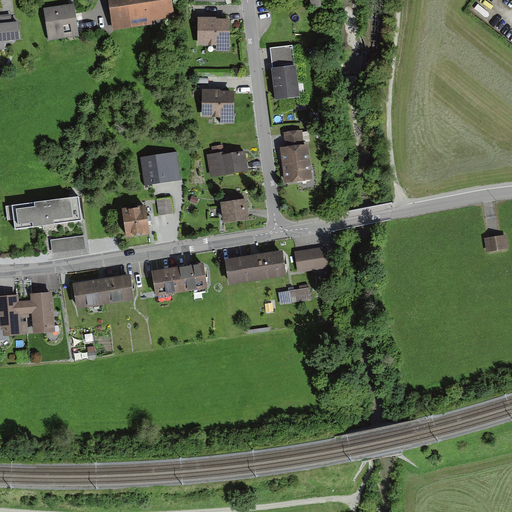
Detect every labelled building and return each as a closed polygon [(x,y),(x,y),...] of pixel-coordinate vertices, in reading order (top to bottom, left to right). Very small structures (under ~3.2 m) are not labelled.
[(175,16),(172,0),(108,0),(113,30),(153,24),(152,20),(175,16)] [(80,36),(75,3),(44,8),(49,40),(80,36)] [(20,39),(19,21),(12,22),(11,15),(0,15),(0,49),(5,49),(4,40),(20,39)] [(231,52),(230,18),(216,18),(216,16),(198,17),(198,45),(215,45),(215,52),(231,52)] [(292,45),(270,48),(273,67),(271,67),(275,100),(300,97),(296,65),(295,65),(292,45)] [(234,123),(235,90),(221,90),(221,88),(202,88),(202,117),(221,117),(221,123),(234,123)] [(280,147),(285,183),(313,179),(309,144),(304,145),(303,130),(283,132),(285,146),(280,147)] [(249,171),(246,150),(225,154),(225,151),(207,154),(211,177),(249,171)] [(177,151),(140,157),(145,185),(182,180),(177,151)] [(79,196),(12,205),(16,230),(82,221),(79,196)] [(171,197),(157,199),(159,216),(174,213),(171,197)] [(250,219),(246,198),(221,202),(224,223),(250,219)] [(146,204),(122,208),(127,237),(150,233),(146,204)] [(83,235),(51,239),(53,253),(85,249),(83,235)] [(507,235),(485,238),(487,253),(509,249),(507,235)] [(327,247),(295,252),(298,273),(330,268),(327,247)] [(287,275),(283,250),(225,259),(229,285),(287,275)] [(208,287),(204,262),(152,271),(156,296),(208,287)] [(135,299),(131,274),(73,283),(77,309),(135,299)] [(300,289),(279,292),(281,305),(311,300),(308,284),(299,286),(300,289)] [(18,295),(0,295),(0,340),(11,340),(10,336),(22,335),(21,315),(32,314),(33,334),(55,332),(52,293),(31,294),(32,301),(19,302),(18,295)]
